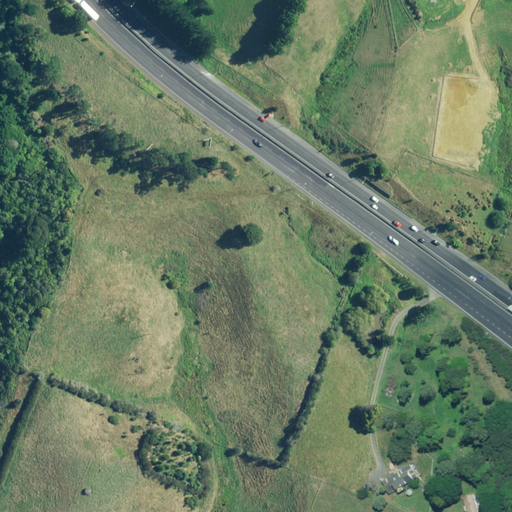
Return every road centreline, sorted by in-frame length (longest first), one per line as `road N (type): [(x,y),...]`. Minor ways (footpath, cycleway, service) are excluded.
road 1 (motorway): [(506,319),(218,112),(89,0)]
road 2 (motorway): [(111,0),(235,105),(511,304)]
